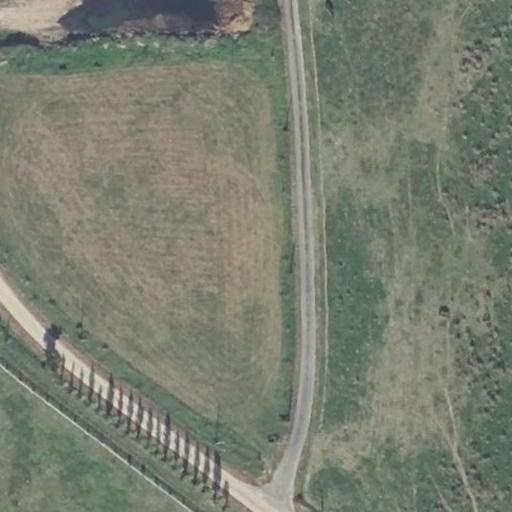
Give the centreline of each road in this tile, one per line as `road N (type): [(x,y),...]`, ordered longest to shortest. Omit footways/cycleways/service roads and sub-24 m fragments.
road 1 (unclassified): [(269,511),(299,435),(308,371),(289,0)]
road 2 (unclassified): [(0,287),(66,361),(266,511)]
